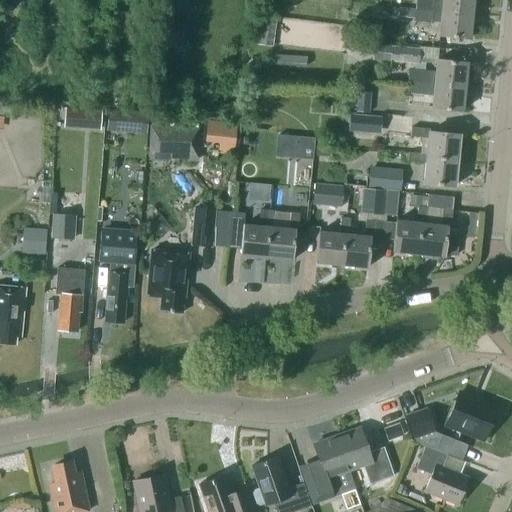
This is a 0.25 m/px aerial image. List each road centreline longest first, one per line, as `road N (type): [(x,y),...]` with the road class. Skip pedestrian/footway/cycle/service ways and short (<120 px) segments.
road 1 (residential): [(226,404),(235,321),(493,276)]
road 2 (tertiary): [(226,404),(305,405),(470,348),(483,336)]
road 3 (tertiary): [(0,434),(177,399),(226,404)]
road 4 (tertiary): [(493,276),(511,62)]
